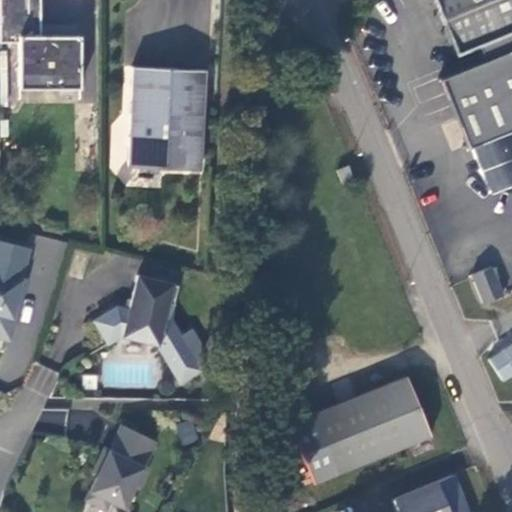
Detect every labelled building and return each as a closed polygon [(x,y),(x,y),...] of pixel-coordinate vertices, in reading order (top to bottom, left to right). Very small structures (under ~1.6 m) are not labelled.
[(0,0),(0,42),(19,42),(19,86),(35,86),(35,88),(57,89),(57,86),(80,86),(80,36),(56,36),(56,41),(41,41),(41,36),(41,0),(0,0)] [(511,0),(433,0),(456,54),(478,45),(511,31),(511,0)] [(511,31),(478,45),(484,59),(438,78),(467,147),(511,128),(511,31)] [(17,99),(18,43),(3,43),(1,99),(17,99)] [(205,71),(132,67),(127,167),(199,170),(205,71)] [(336,170),(342,185),(353,181),(347,165),(336,170)] [(0,338),(9,341),(14,318),(10,317),(15,298),(19,299),(24,281),(20,280),(28,249),(0,242),(0,338)] [(491,266),(471,274),(482,303),(502,295),(491,266)] [(128,310),(116,307),(93,321),(107,344),(120,336),(156,345),(179,383),(200,370),(193,357),(203,351),(190,329),(180,336),(170,319),(178,286),(137,275),(128,310)] [(511,343),(508,343),(499,350),(511,368),(511,343)] [(501,380),(511,372),(511,368),(499,350),(486,359),(501,380)] [(49,397),(59,372),(35,362),(25,387),(49,397)] [(403,376),(311,414),(335,474),(428,436),(403,376)] [(179,442),(194,443),(194,423),(180,422),(179,442)] [(100,469),(85,502),(105,511),(109,503),(123,509),(133,486),(138,488),(146,471),(141,469),(154,442),(120,426),(107,453),(103,450),(95,467),(100,469)] [(467,511),(452,474),(393,498),(398,511),(467,511)]
